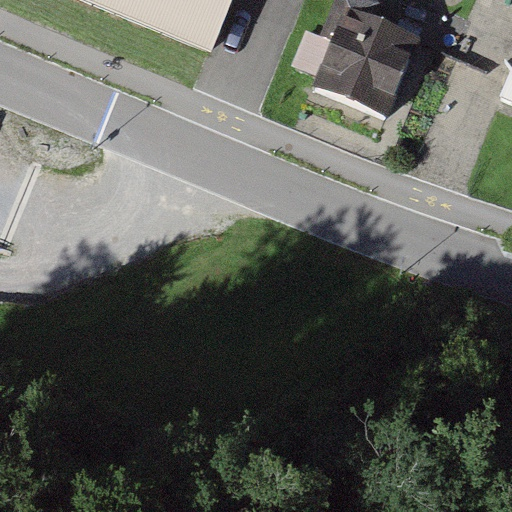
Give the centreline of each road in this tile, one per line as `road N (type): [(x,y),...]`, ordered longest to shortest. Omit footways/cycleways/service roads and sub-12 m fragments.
road 1 (tertiary): [(511,277),(452,260),(0,75)]
road 2 (track): [(452,260),(313,459),(364,511)]
